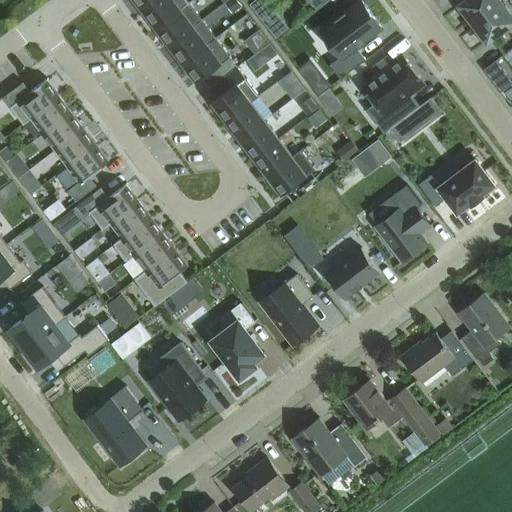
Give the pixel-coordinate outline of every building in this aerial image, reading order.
[(156,0),(135,0),(143,10),(156,0)] [(181,8),(189,2),(187,0),(156,0),(143,10),(156,27),(181,8)] [(310,0),(316,8),(327,0),(310,0)] [(361,0),(359,0),(321,29),(335,47),(341,56),(330,63),(341,77),(366,58),(356,46),(381,26),(361,0)] [(487,39),(511,20),(511,16),(499,0),(462,0),(463,1),(460,3),(487,39)] [(169,43),(194,24),(202,18),(189,2),(181,8),(156,27),(169,43)] [(280,17),(268,26),(277,36),(292,24),(286,17),(280,17)] [(194,24),(169,43),(183,62),(207,43),(215,37),(202,18),(194,24)] [(207,43),(183,62),(197,81),(230,56),(215,37),(207,43)] [(378,74),(363,85),(376,102),(367,108),(384,130),(419,104),(418,103),(414,106),(408,98),(412,95),(410,93),(424,83),(403,55),(393,63),(387,55),(372,66),(378,74)] [(237,65),(209,86),(216,96),(212,100),(226,119),(251,100),(259,94),(237,65)] [(23,81),(3,96),(23,123),(31,117),(59,95),(47,79),(48,78),(48,77),(30,91),(23,81)] [(59,95),(31,117),(43,133),(72,111),(59,95)] [(432,97),(419,107),(429,120),(442,110),(432,97)] [(251,100),(226,119),(240,137),(265,119),(251,100)] [(346,110),(332,121),(339,130),(353,119),(346,110)] [(72,111),(43,133),(55,149),(84,127),(72,111)] [(265,119),(240,137),(254,156),(279,137),(265,119)] [(413,131),(404,119),(391,128),(401,141),(413,131)] [(84,127),(55,149),(67,165),(96,143),(84,127)] [(254,156),(268,174),(293,156),(279,137),(254,156)] [(392,154),(380,138),(353,158),(365,174),(392,154)] [(68,166),(57,175),(68,189),(76,200),(96,185),(89,175),(109,160),(96,143),(67,165),(68,166)] [(293,156),(268,174),(282,194),(307,175),(316,168),(302,149),(293,156)] [(474,159),(437,187),(456,212),(469,202),(470,204),(481,195),(480,194),(493,184),(474,159)] [(101,187),(74,207),(83,218),(90,212),(103,228),(111,222),(110,221),(139,200),(126,184),(127,183),(127,182),(108,196),(101,187)] [(139,200),(110,221),(111,222),(122,237),(122,238),(151,216),(139,200)] [(400,206),(375,225),(402,260),(427,242),(420,232),(430,224),(415,204),(405,212),(400,206)] [(122,237),(113,243),(127,261),(135,255),(134,254),(163,232),(151,216),(122,238),(122,237)] [(163,232),(134,254),(135,255),(146,269),(147,270),(175,248),(163,232)] [(6,243),(0,247),(0,277),(1,277),(10,288),(32,271),(23,259),(20,261),(8,244),(6,243)] [(361,247),(327,273),(345,297),(353,289),(354,291),(368,281),(367,280),(379,270),(361,247)] [(146,269),(134,278),(155,305),(188,281),(187,280),(180,271),(188,265),(175,248),(147,270),(146,269)] [(98,257),(86,266),(98,281),(105,276),(109,274),(110,272),(98,257)] [(297,273),(260,301),(293,343),(318,324),(302,303),(313,295),(297,273)] [(105,276),(98,281),(105,290),(115,282),(109,274),(105,276)] [(29,313),(9,328),(24,347),(57,322),(65,315),(42,285),(20,302),(29,313)] [(484,365),(494,357),(490,351),(501,342),(496,336),(510,326),(484,292),(459,311),(472,329),(462,336),(484,365)] [(238,319),(211,339),(240,377),(257,364),(254,360),(265,352),(246,328),(255,320),(241,301),(230,309),(238,319)] [(133,308),(120,317),(126,325),(138,315),(133,308)] [(57,322),(24,347),(38,366),(56,352),(65,365),(82,352),(86,356),(106,341),(94,326),(79,338),(77,335),(70,340),(57,322)] [(474,359),(451,329),(441,337),(436,331),(415,347),(413,345),(402,354),(422,381),(444,364),(452,375),(474,359)] [(166,367),(149,380),(179,419),(207,398),(196,384),(198,383),(195,379),(204,372),(181,341),(159,358),(166,367)] [(366,427),(381,416),(389,426),(404,415),(394,402),(390,404),(382,394),(370,378),(344,398),(356,414),(366,427)] [(118,408),(92,427),(120,464),(146,445),(127,421),(143,409),(125,385),(109,397),(118,408)] [(443,433),(436,425),(435,426),(406,387),(391,398),(394,402),(404,415),(425,443),(426,442),(428,444),(441,435),(443,433)] [(319,417),(292,437),(304,453),(320,474),(321,473),(330,484),(355,465),(367,456),(358,444),(346,428),(334,437),(319,417)] [(273,497),(289,485),(267,456),(255,465),(257,468),(234,486),(252,509),(271,494),(273,497)] [(377,484),(386,477),(379,468),(370,475),(377,484)] [(310,511),(320,505),(302,481),(290,490),(306,511),(310,511)] [(237,511),(222,511),(214,501),(199,511),(238,511),(237,511)]
